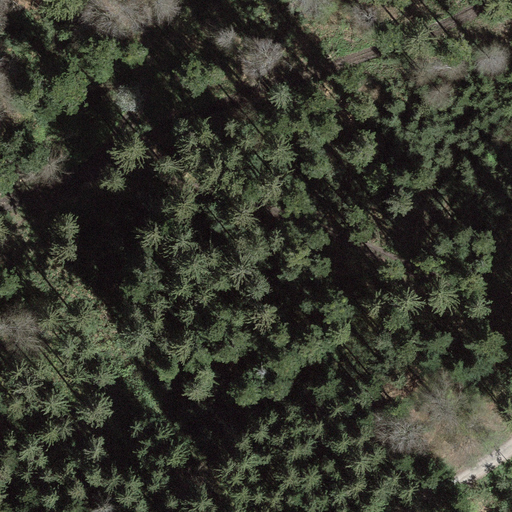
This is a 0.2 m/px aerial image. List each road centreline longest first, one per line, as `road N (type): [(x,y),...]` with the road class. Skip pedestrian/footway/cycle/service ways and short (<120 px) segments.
road 1 (track): [(0,221),(511,9)]
road 2 (track): [(142,0),(152,33),(156,154)]
road 3 (track): [(511,445),(412,511)]
